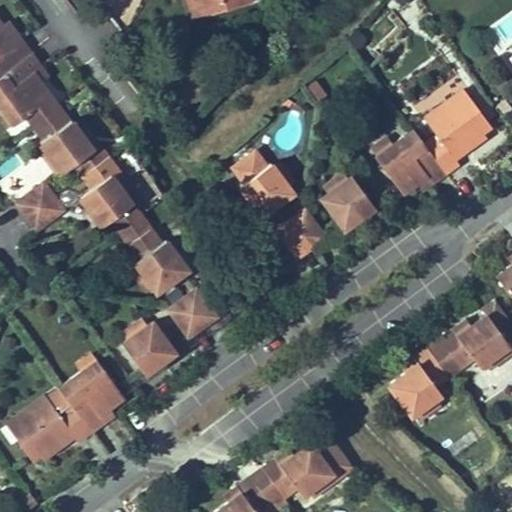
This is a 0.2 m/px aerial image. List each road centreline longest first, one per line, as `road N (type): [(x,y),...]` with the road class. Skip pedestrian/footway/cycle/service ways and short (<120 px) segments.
road 1 (unclassified): [(154,448),(189,464),(456,265),(437,243)]
road 2 (unclassified): [(437,243),(420,224),(277,322),(149,416),(154,448)]
road 3 (track): [(127,113),(277,322)]
road 4 (track): [(314,372),(454,511)]
road 5 (unclassified): [(32,0),(127,113)]
